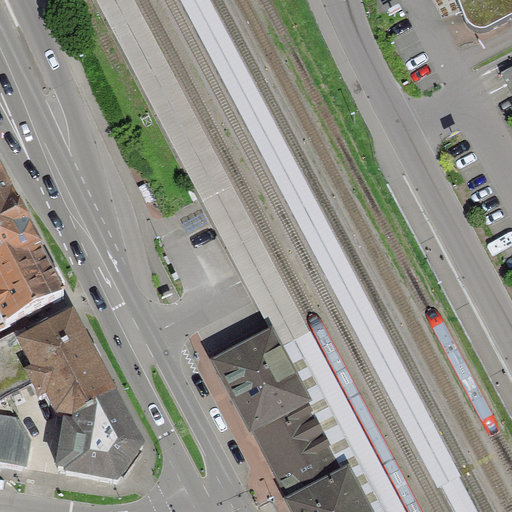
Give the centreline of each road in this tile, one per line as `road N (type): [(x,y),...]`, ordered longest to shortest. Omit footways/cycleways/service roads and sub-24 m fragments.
road 1 (residential): [(511,339),(338,0)]
road 2 (primary): [(228,499),(76,207)]
road 3 (primary): [(76,207),(87,144),(77,96),(31,0)]
road 4 (primary): [(76,207),(0,24)]
road 5 (primary): [(0,112),(21,154),(76,207)]
